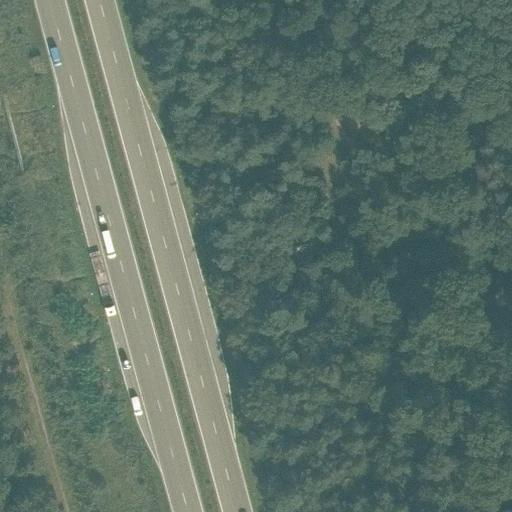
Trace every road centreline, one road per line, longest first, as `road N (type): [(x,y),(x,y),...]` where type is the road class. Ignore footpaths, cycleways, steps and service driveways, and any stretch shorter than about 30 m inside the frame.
road 1 (primary): [(48,0),(186,511)]
road 2 (primary): [(235,511),(97,0)]
road 3 (track): [(65,511),(0,273)]
